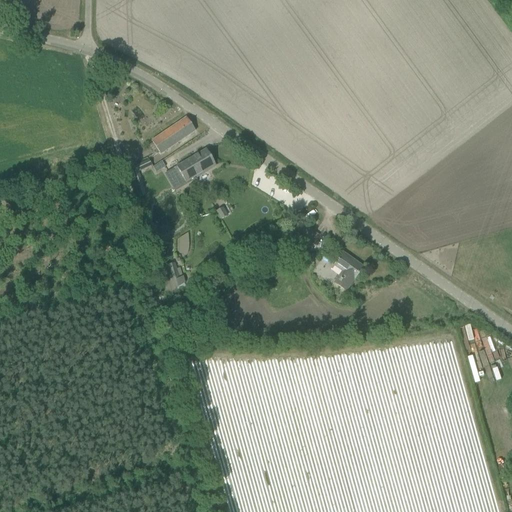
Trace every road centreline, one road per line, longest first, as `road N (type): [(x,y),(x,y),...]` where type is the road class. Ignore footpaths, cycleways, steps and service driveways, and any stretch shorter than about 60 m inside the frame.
road 1 (tertiary): [(511,331),(195,107),(85,48)]
road 2 (track): [(221,511),(153,266)]
road 3 (track): [(153,266),(85,48)]
